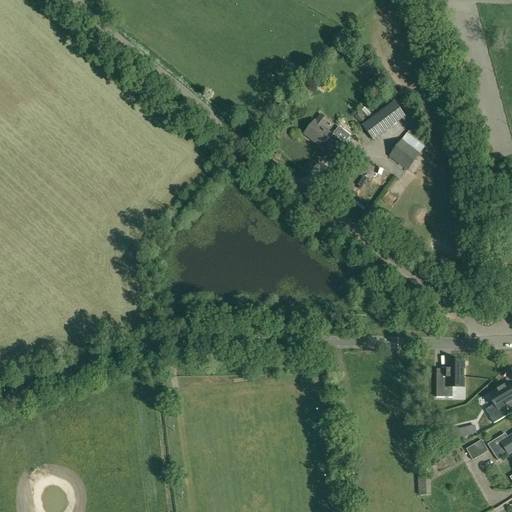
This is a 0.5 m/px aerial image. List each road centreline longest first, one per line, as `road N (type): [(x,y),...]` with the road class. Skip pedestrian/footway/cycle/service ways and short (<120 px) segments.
road 1 (unclassified): [(490,343),(79,0)]
road 2 (tertiary): [(490,343),(179,340),(0,398)]
